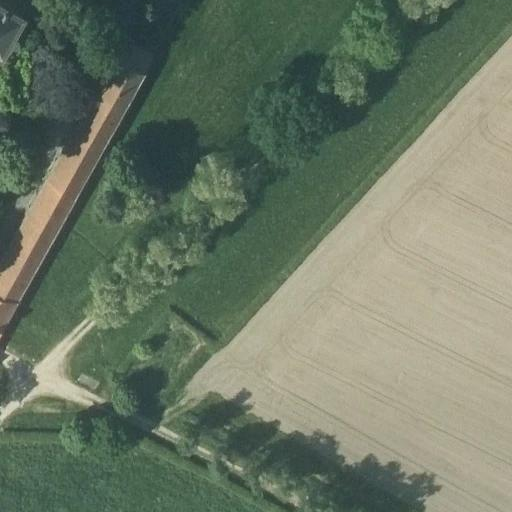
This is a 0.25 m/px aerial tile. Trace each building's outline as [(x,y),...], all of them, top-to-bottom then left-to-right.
[(0,0),(0,53),(1,54),(23,13),(0,0)] [(126,36),(115,54),(109,65),(134,79),(141,67),(151,50),(126,36)] [(134,79),(109,65),(90,99),(116,113),(134,79)] [(90,99),(52,168),(78,182),(116,113),(90,99)] [(52,168),(29,208),(56,223),(78,182),(52,168)] [(29,208),(6,251),(33,266),(56,223),(29,208)] [(6,251),(0,260),(0,291),(15,299),(33,266),(6,251)] [(0,326),(15,299),(0,291),(0,326)]
